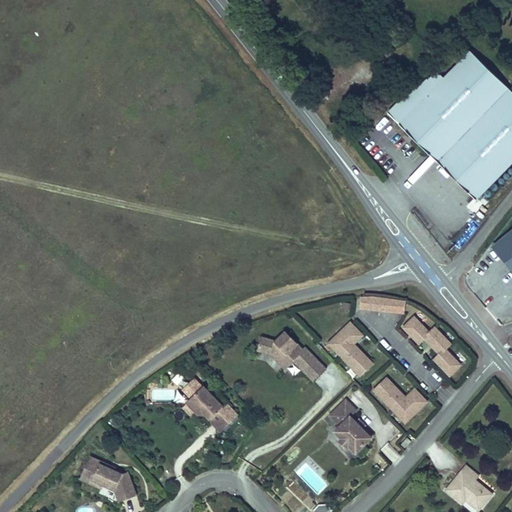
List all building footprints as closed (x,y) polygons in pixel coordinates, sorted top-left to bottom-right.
[(511,88),(472,50),(447,76),(439,69),(430,78),(429,78),(420,87),(419,86),(410,95),(409,94),(400,103),(398,102),(389,111),(479,198),(511,163),(511,88)] [(511,229),(493,245),(511,267),(511,229)] [(409,313),(410,300),(378,296),(365,297),(364,309),(409,313)] [(341,311),(350,313),(351,302),(342,301),(341,311)] [(466,364),(451,349),(456,343),(440,327),(435,333),(419,317),(409,328),(425,344),(430,338),(445,354),(440,359),(456,375),(466,364)] [(378,364),(359,345),(368,336),(355,324),(334,345),(366,377),(378,364)] [(308,351),(306,354),(288,336),(278,346),(263,342),(260,354),(273,358),(282,366),(286,362),(292,368),(296,364),(306,374),(318,361),(308,351)] [(421,353),(415,359),(420,364),(413,370),(433,391),(446,379),(421,353)] [(329,372),(318,361),(306,374),(317,384),(329,372)] [(292,368),(286,362),(282,366),(288,372),(292,368)] [(183,390),(189,384),(184,378),(176,386),(177,387),(177,388),(178,389),(178,390),(179,390),(180,390),(180,391),(181,391),(182,391),(183,390)] [(412,398),(392,379),(380,391),(412,423),(433,402),(421,389),(412,398)] [(229,435),(243,419),(231,407),(228,410),(208,391),(207,392),(198,384),(188,395),(196,403),(192,408),(193,409),(205,420),(211,419),(216,424),(217,423),(229,435)] [(362,414),(351,404),(336,419),(347,430),(342,435),(347,440),(355,448),(363,455),(370,447),(378,439),(368,430),(363,424),(357,419),(362,414)] [(205,420),(193,409),(189,413),(200,424),(205,420)] [(371,427),(365,422),(363,424),(368,430),(371,427)] [(411,441),(404,435),(395,445),(402,451),(411,441)] [(355,448),(347,440),(343,444),(351,452),(355,448)] [(376,453),(370,447),(363,455),(369,461),(376,453)] [(480,475),(466,464),(445,490),(458,500),(464,492),(470,496),(468,498),(481,509),(494,493),(477,479),(480,475)] [(98,465),(95,470),(107,474),(109,469),(98,465)] [(146,503),(135,478),(129,481),(123,478),(116,476),(118,472),(109,469),(107,474),(95,470),(91,482),(102,486),(100,490),(111,495),(122,499),(127,501),(130,510),(146,503)] [(102,486),(91,482),(88,489),(109,498),(111,495),(100,490),(102,486)] [(470,496),(464,492),(458,500),(464,505),(467,501),(479,511),(481,509),(468,498),(470,496)] [(130,510),(127,501),(122,499),(127,511),(130,510)] [(321,503),(316,511),(327,511),(329,507),(321,503)]
